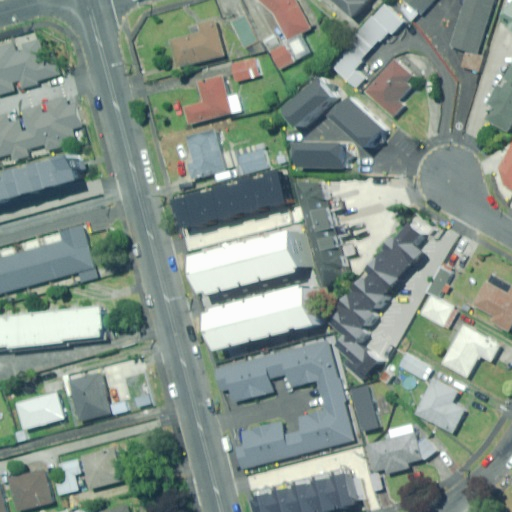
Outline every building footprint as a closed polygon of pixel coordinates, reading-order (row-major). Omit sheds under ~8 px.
[(298,0),(261,0),(260,2),(277,16),(290,41),(316,29),(302,3),(298,0)] [(375,0),(337,0),(358,19),(375,0)] [(437,0),(404,0),(409,4),(402,11),(416,24),(437,0)] [(496,0),(468,0),(455,47),(481,55),(496,0)] [(368,80),(359,72),(368,63),(366,61),(383,42),(385,43),(394,34),(396,36),(408,24),(388,5),(361,34),(333,66),(359,89),(368,80)] [(511,5),(502,22),(511,28),(511,5)] [(261,44),(248,17),(234,24),(247,51),(261,44)] [(218,22),(196,28),(198,37),(199,41),(190,43),(189,38),(172,42),(180,69),(227,57),(218,22)] [(329,46),(319,30),(305,38),(315,55),(329,46)] [(303,39),(293,45),(301,58),(311,53),(303,39)] [(49,61),(42,40),(24,46),(27,53),(20,55),(17,44),(0,48),(0,98),(19,93),(16,84),(22,82),(25,91),(41,86),(41,83),(63,76),(58,59),(49,61)] [(288,43),(271,51),(282,73),(298,65),(288,43)] [(484,60),(467,56),(463,69),(480,73),(484,60)] [(263,78),(258,60),(233,66),(238,84),(263,78)] [(416,78),(397,62),(368,95),(397,120),(408,107),(403,103),(415,89),(410,84),(416,78)] [(511,133),(511,77),(506,88),(502,86),(485,120),(511,134),(511,133)] [(230,98),(225,78),(201,84),(206,103),(187,108),(191,126),(244,113),(240,96),(230,98)] [(342,100),(325,80),(289,111),(306,131),(342,100)] [(49,104),(52,113),(46,115),(43,106),(24,112),(26,121),(29,131),(24,133),(21,122),(12,125),(10,116),(0,118),(0,167),(1,168),(0,165),(0,159),(14,156),(16,162),(32,158),(30,151),(48,146),(50,152),(66,148),(65,145),(78,141),(75,131),(84,128),(77,106),(71,108),(68,99),(49,104)] [(395,132),(359,99),(343,118),(379,150),(395,132)] [(218,130),(190,137),(197,163),(191,165),(195,181),(229,173),(218,130)] [(355,145),(304,144),(304,170),(355,170),(355,145)] [(511,150),(501,168),(502,183),(511,189),(511,150)] [(267,151),(242,158),(247,176),(272,169),(267,151)] [(32,211),(30,206),(36,205),(26,169),(0,175),(0,214),(15,210),(16,215),(32,211)] [(286,197),(280,174),(259,179),(265,203),(286,197)] [(327,176),(302,183),(331,287),(357,280),(327,176)] [(249,214),(244,195),(223,200),(225,208),(205,213),(212,239),(265,226),(261,211),(249,214)] [(66,231),(68,240),(0,258),(0,294),(83,272),(86,282),(105,277),(90,224),(66,231)] [(434,264),(417,239),(376,268),(392,292),(434,264)] [(252,264),(221,271),(227,296),(276,286),(267,248),(249,252),(252,264)] [(434,297),(441,301),(445,294),(449,296),(454,288),(450,286),(455,277),(441,269),(427,293),(434,297)] [(511,290),(510,295),(487,283),(475,306),(496,318),(493,323),(511,333),(511,290)] [(416,304),(403,297),(377,346),(390,353),(416,304)] [(441,301),(434,297),(423,315),(450,331),(460,312),(441,301)] [(267,328),(261,306),(242,311),(247,331),(233,334),(238,354),(285,342),(281,324),(267,328)] [(0,351),(2,351),(72,344),(72,342),(110,339),(107,308),(0,319),(0,351)] [(503,348),(467,327),(461,336),(455,332),(450,341),(457,345),(445,365),(470,379),(483,357),(494,363),(503,348)] [(357,442),(331,342),(219,371),(224,393),(234,390),(237,404),(277,394),(274,380),(290,376),(293,389),(319,383),(326,411),(301,418),(304,432),(288,437),(284,423),(244,433),(248,447),(239,449),(244,471),(357,442)] [(435,370),(408,355),(401,368),(428,382),(435,370)] [(395,376),(387,371),(381,381),(389,386),(395,376)] [(114,416),(103,374),(71,382),(82,424),(114,416)] [(460,394),(436,381),(418,416),(456,435),(468,411),(454,404),(460,394)] [(382,429),(371,386),(355,390),(366,433),(382,429)] [(69,420),(61,394),(20,406),(28,432),(69,420)] [(419,442),(415,426),(392,431),(394,440),(370,447),(376,473),(388,470),(390,476),(413,470),(411,464),(425,461),(425,462),(438,451),(426,438),(419,443),(419,442)] [(84,458),(94,490),(130,480),(121,447),(84,458)] [(84,475),(81,462),(59,466),(61,478),(58,478),(62,496),(81,492),(77,476),(84,475)] [(371,477),(368,465),(354,468),(362,497),(385,491),(381,475),(371,477)] [(46,471),(12,480),(20,511),(23,511),(55,503),(46,471)] [(334,486),(291,471),(279,506),(295,511),(297,505),(314,511),(317,506),(325,509),(334,486)] [(0,511),(8,511),(0,482),(0,511)]
